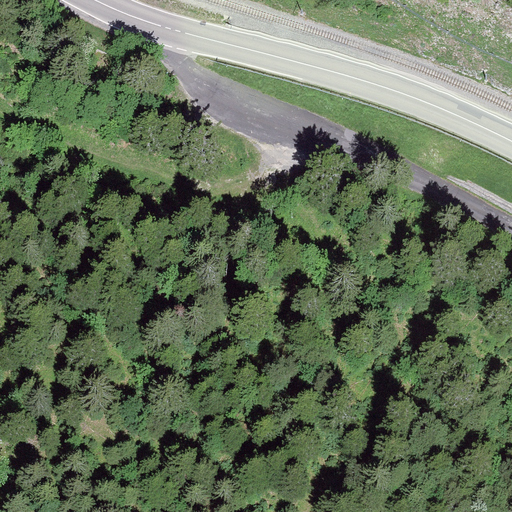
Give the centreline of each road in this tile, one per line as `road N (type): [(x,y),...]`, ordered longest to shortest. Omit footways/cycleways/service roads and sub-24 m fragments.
road 1 (residential): [(511,228),(443,189),(205,85),(155,25)]
road 2 (secondary): [(511,141),(344,74),(155,25)]
